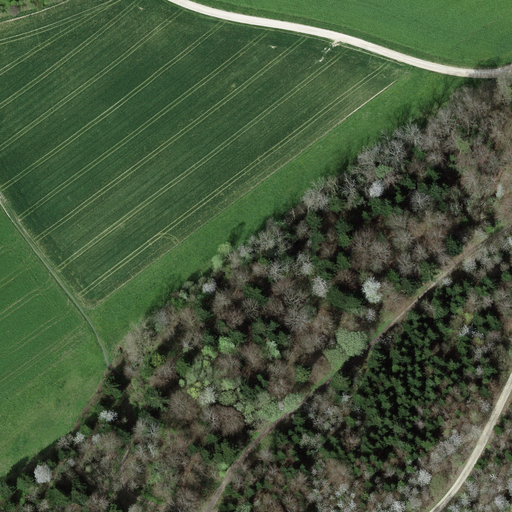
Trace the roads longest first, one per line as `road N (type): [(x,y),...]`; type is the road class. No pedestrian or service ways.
road 1 (track): [(202,510),(255,440),(437,276),(511,223)]
road 2 (track): [(511,74),(431,66),(177,0)]
road 3 (track): [(128,409),(85,316),(0,199)]
road 4 (track): [(434,511),(461,480),(511,377)]
